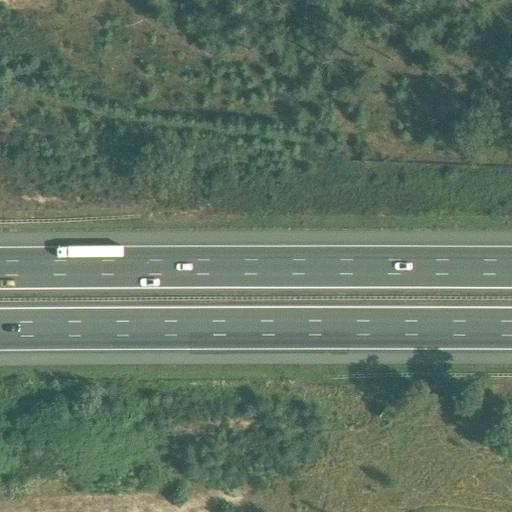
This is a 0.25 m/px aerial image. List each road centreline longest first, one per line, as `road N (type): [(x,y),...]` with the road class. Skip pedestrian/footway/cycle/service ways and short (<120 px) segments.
road 1 (motorway): [(511,269),(0,270)]
road 2 (motorway): [(0,331),(511,330)]
